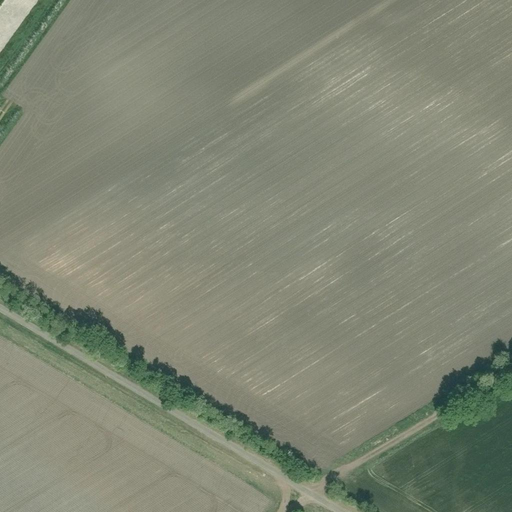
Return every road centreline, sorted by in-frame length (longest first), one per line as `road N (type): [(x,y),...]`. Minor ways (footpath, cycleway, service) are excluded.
road 1 (unclassified): [(0,307),(341,511)]
road 2 (track): [(287,511),(511,369)]
